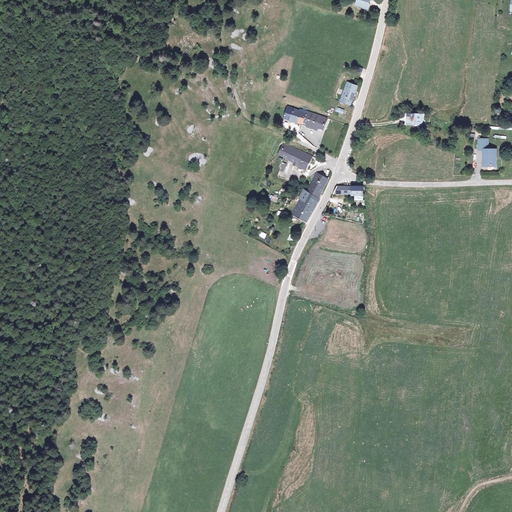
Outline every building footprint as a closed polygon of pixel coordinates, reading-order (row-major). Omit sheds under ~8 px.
[(341,101),(351,104),(354,93),(356,86),(347,83),(341,101)] [(306,111),(299,108),(298,111),(287,106),(283,117),(301,123),(306,111)] [(306,111),(301,123),(306,125),(306,127),(317,131),(319,126),(322,128),(325,129),(326,125),(327,119),(306,111)] [(421,114),(407,113),(407,118),(407,120),(407,122),(421,124),(421,120),(421,114)] [(482,150),(482,166),(495,166),(495,150),(487,150),(488,140),(478,139),(477,149),(482,150)] [(310,157),(283,144),(280,153),(288,157),(287,159),(294,162),(293,164),(305,169),(310,157)] [(323,178),(320,176),(314,180),(306,196),(303,195),(289,220),(299,225),(302,227),(320,196),(323,192),(328,179),(323,178)] [(353,196),(362,197),(362,186),(338,186),(336,190),(336,194),(344,194),(353,194),(353,196)] [(267,199),(276,202),(278,197),(268,194),(267,199)]
